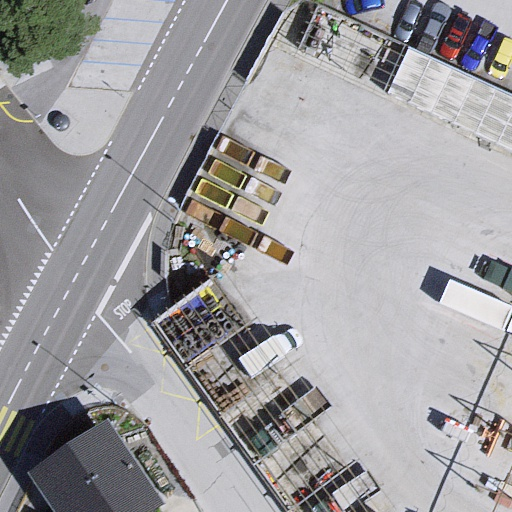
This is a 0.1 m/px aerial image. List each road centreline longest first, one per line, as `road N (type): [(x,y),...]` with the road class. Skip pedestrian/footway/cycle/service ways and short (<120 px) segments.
road 1 (primary): [(225,0),(73,280)]
road 2 (residential): [(237,511),(152,381),(73,280)]
road 3 (primary): [(73,280),(0,418)]
road 4 (residential): [(73,280),(0,170)]
